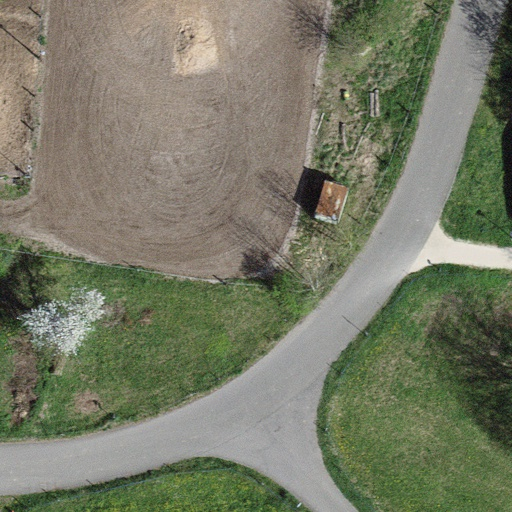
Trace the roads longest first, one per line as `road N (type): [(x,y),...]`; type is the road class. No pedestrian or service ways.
road 1 (residential): [(477,0),(400,239),(327,338),(251,405)]
road 2 (residential): [(251,405),(138,448),(0,470)]
road 3 (unclassified): [(251,405),(335,511)]
